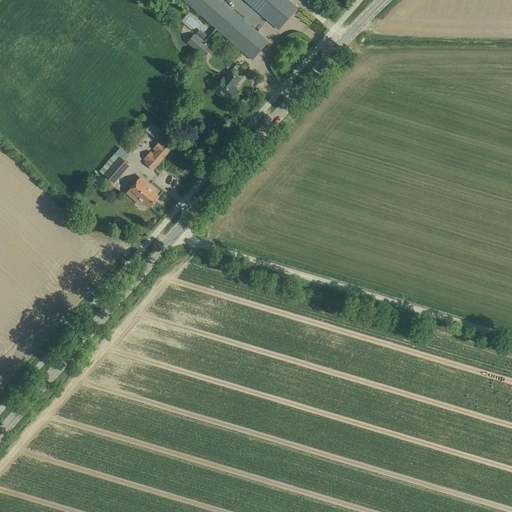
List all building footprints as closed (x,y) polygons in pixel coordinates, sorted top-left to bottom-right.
[(268,42),(261,35),(220,0),(183,0),(252,60),(268,42)] [(297,8),(287,0),(244,0),(279,30),(297,8)] [(212,49),(194,34),(187,43),(204,58),(212,49)] [(234,86),(240,79),(231,71),(225,79),(223,77),(213,89),(228,103),(239,91),(234,86)] [(151,122),(145,129),(156,138),(162,131),(151,122)] [(152,170),(175,144),(167,138),(145,163),(152,170)] [(129,165),(120,157),(115,153),(99,171),(113,183),(129,165)] [(140,177),(127,193),(135,200),(137,197),(149,208),(158,197),(152,192),(154,190),(140,177)]
